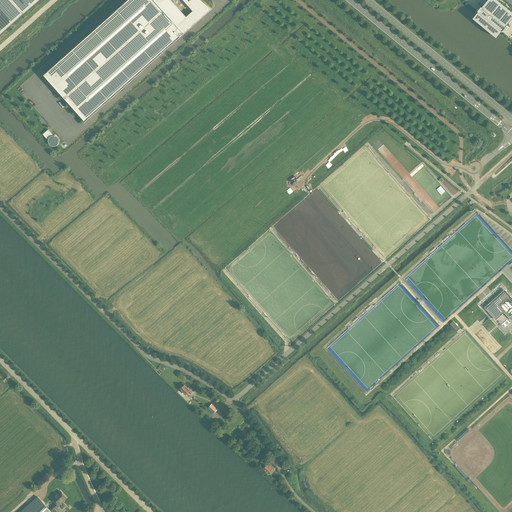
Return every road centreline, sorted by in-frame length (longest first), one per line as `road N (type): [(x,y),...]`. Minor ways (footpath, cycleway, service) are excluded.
road 1 (unclassified): [(234,398),(478,185),(480,165),(498,149)]
road 2 (unclassified): [(234,398),(146,354),(0,207)]
road 3 (secondary): [(349,0),(511,135)]
road 4 (secondary): [(511,120),(367,0)]
